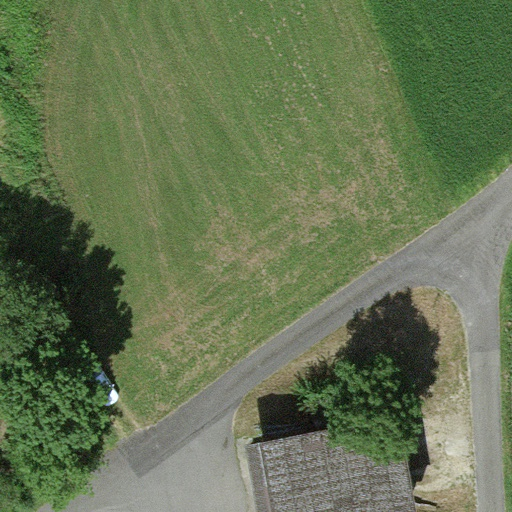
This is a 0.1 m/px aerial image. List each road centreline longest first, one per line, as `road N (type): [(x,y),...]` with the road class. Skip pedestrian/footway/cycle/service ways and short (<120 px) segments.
road 1 (track): [(473,220),(58,511)]
road 2 (unclassified): [(511,187),(473,220),(485,511)]
